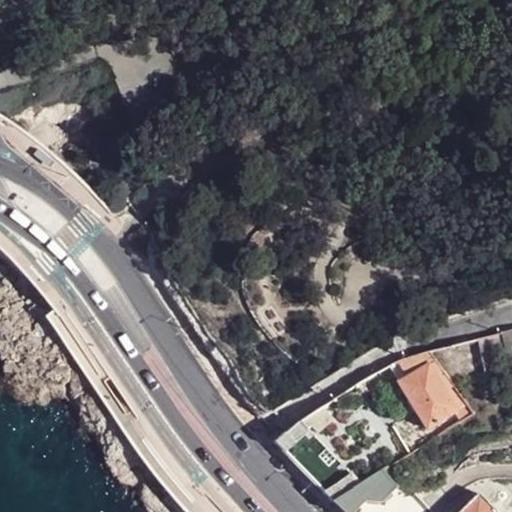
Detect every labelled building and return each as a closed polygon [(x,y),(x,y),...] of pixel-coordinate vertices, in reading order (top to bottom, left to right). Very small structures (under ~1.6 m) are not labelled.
[(307,135),(301,157),(315,160),(321,139),(307,135)] [(433,358),(429,352),(421,355),(424,360),(429,360),(433,358)] [(421,355),(396,361),(406,379),(429,364),(430,366),(436,362),(433,358),(429,360),(424,360),(421,355)] [(457,411),(466,406),(447,378),(436,362),(430,366),(457,411)] [(427,430),(457,411),(430,366),(429,364),(406,379),(399,383),(427,430)] [(285,454),(309,432),(301,420),(299,422),(294,426),(290,429),(280,437),(276,441),(274,443),(285,454)] [(333,503),(341,511),(354,511),(365,502),(381,504),(398,488),(382,472),(363,483),(333,503)] [(323,493),(333,503),(363,483),(351,474),(337,485),(323,493)] [(421,511),(398,488),(381,504),(365,502),(354,511),(421,511)] [(499,511),(482,495),(464,511),(499,511)]
